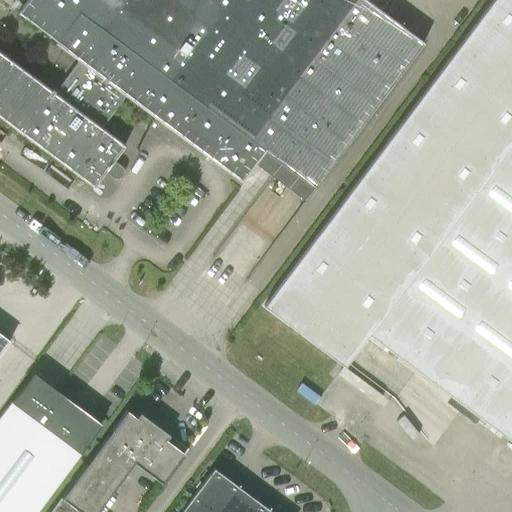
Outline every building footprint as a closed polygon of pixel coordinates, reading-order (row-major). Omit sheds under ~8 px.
[(27,0),(18,13),(56,41),(55,43),(78,60),(54,92),(0,52),(0,117),(93,187),(124,145),(101,128),(125,95),(241,182),(264,151),(272,157),(289,170),(303,180),(314,189),(322,179),(423,43),(365,0),(27,0)] [(511,0),(492,0),(263,306),(343,366),(366,334),(511,444),(511,0)] [(0,351),(9,339),(0,332),(0,351)] [(0,511),(33,511),(100,422),(81,408),(58,390),(48,383),(40,377),(32,371),(0,414),(0,511)] [(59,497),(47,511),(95,511),(133,462),(161,483),(183,453),(165,439),(168,434),(164,431),(139,412),(135,417),(125,411),(60,498),(59,497)] [(212,468),(179,511),(270,511),(249,496),(212,468)]
